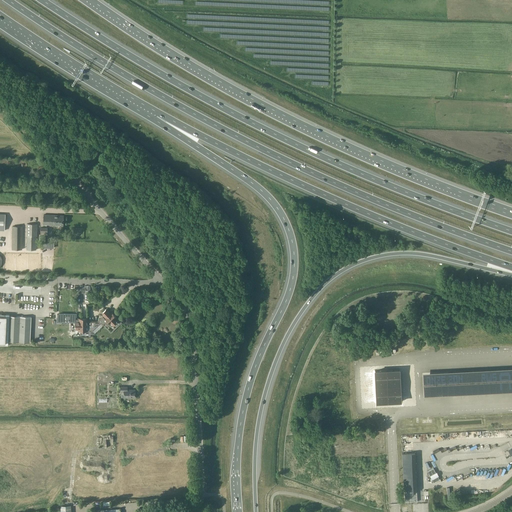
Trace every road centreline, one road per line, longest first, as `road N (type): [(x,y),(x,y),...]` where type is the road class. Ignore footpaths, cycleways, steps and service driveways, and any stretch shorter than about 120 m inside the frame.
road 1 (motorway): [(7,0),(145,89),(271,154),(511,251)]
road 2 (motorway): [(511,231),(276,135),(42,0)]
road 3 (motorway): [(511,214),(275,115),(85,0)]
road 4 (motorway): [(157,112),(259,188),(293,248),(292,280),(244,407),(239,511)]
road 5 (motorway): [(256,511),(254,453),(268,382),(296,319),(325,283),(369,258),(400,253),(511,274)]
road 6 (motorway): [(157,112),(358,210),(511,267)]
road 7 (unclassified): [(167,283),(0,98)]
road 8 (unclassified): [(189,511),(201,494),(193,352),(188,314),(167,283)]
road 9 (motorway): [(0,15),(157,112)]
road 10 (unclassified): [(167,283),(0,275)]
